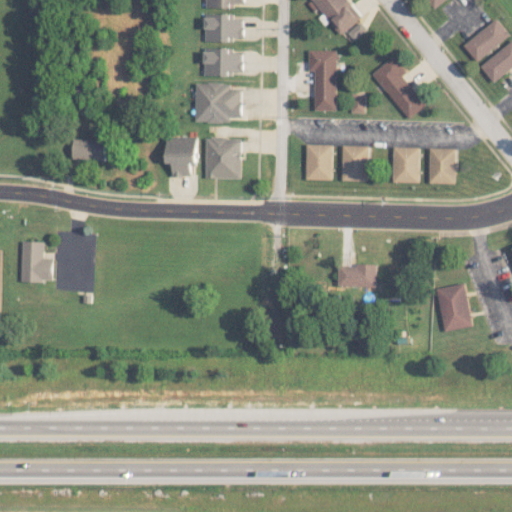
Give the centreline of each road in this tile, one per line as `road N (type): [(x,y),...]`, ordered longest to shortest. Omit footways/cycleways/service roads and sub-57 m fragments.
road 1 (motorway): [(0,468),(511,469)]
road 2 (motorway): [(511,427),(0,427)]
road 3 (secondary): [(0,190),(128,208),(465,216)]
road 4 (residential): [(279,213),(281,0)]
road 5 (residential): [(511,153),(388,0)]
